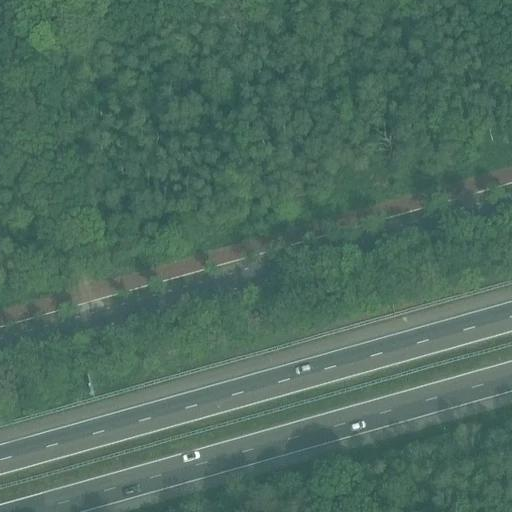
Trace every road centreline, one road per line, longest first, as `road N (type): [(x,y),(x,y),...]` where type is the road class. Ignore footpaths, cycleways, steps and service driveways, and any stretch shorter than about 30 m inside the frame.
road 1 (tertiary): [(0,351),(511,204)]
road 2 (motorway): [(511,322),(0,466)]
road 3 (motorway): [(37,511),(511,377)]
